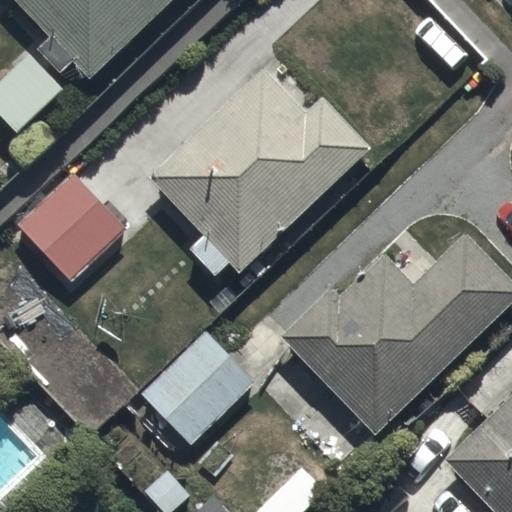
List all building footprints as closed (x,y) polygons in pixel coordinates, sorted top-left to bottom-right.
[(26,0),(57,32),(45,43),(64,63),(74,53),(93,72),(167,0),(26,0)] [(67,87),(34,52),(0,84),(0,102),(25,128),(67,87)] [(262,61),(150,168),(207,228),(193,241),(221,271),(236,258),(243,266),(375,141),(328,92),(308,110),(262,61)] [(129,225),(76,168),(20,222),(74,278),(129,225)] [(332,278),(276,333),(378,437),(511,304),(511,267),(473,228),(417,283),(386,252),(346,292),(332,278)] [(257,379),(208,329),(144,390),(193,440),(257,379)] [(128,380),(102,353),(67,384),(93,412),(128,380)] [(511,511),(511,390),(445,455),(498,511),(511,511)] [(71,511),(52,490),(27,511),(71,511)]
